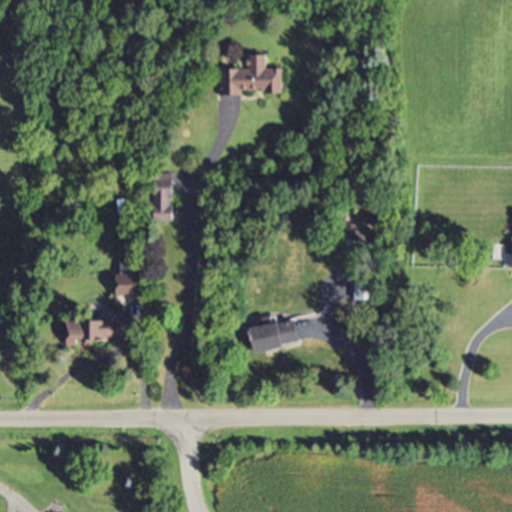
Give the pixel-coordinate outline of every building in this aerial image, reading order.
[(289,100),(289,74),(273,74),(273,60),(254,60),(254,74),(227,74),(227,100),(289,100)] [(179,227),(180,179),(158,178),(158,227),(179,227)] [(125,268),(125,301),(149,301),(149,268),(125,268)] [(361,305),(371,305),(371,282),(361,282),(361,305)] [(131,327),(73,327),(73,348),(131,348),(131,327)] [(295,354),(290,328),(258,334),(264,360),(295,354)]
